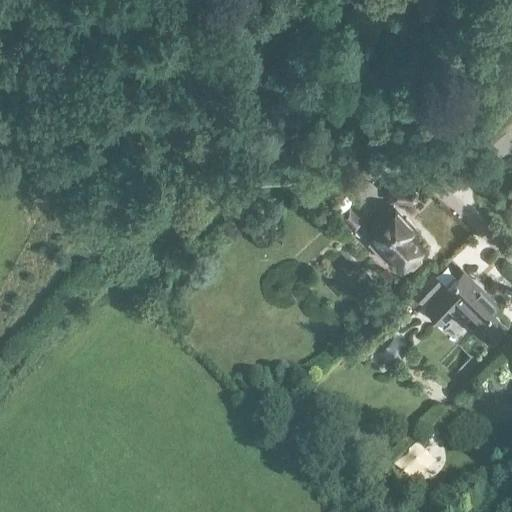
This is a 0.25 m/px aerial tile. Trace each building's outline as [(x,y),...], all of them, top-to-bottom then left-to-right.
[(367,3),(368,3),(362,0),(356,0),(342,26),(370,43),(386,15),(387,14),(367,3)] [(369,0),(368,3),(367,3),(387,14),(386,15),(396,20),(407,0),(369,0)] [(388,186),(388,201),(412,201),(416,198),(416,190),(411,186),(388,186)] [(369,229),(375,236),(371,239),(370,247),(383,259),(390,259),(394,263),(396,263),(399,261),(402,265),(406,262),(408,264),(411,264),(421,255),(421,252),(419,250),(423,246),(408,231),(412,227),(393,207),(388,211),(385,208),(371,221),(374,224),(369,229)] [(363,220),(351,208),(343,215),(354,228),(363,220)] [(439,321),(452,308),(472,329),(471,330),(486,344),(505,326),(490,311),(497,304),(463,271),(432,302),(426,309),(439,321)] [(443,283),(433,273),(407,300),(417,310),(443,283)] [(421,452),(415,445),(405,454),(412,460),(421,452)]
